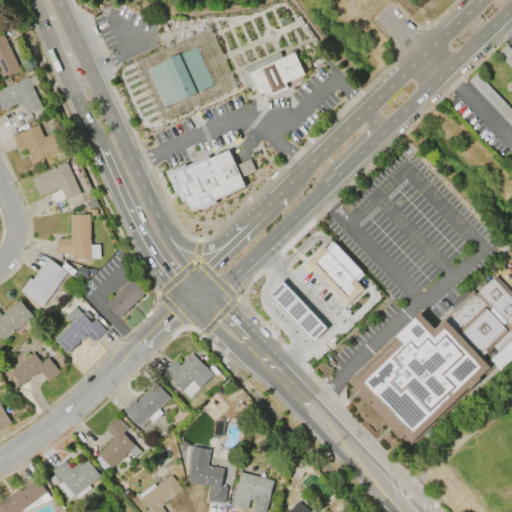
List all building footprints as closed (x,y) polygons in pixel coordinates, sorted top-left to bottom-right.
[(19,69),(1,77),(0,74),(0,35),(3,34),(19,69)] [(146,70),(197,47),(214,85),(163,108),(146,70)] [(240,70),(279,52),(281,58),(293,53),(303,74),(284,82),(287,88),(270,96),(267,90),(258,95),(254,85),(248,88),(240,70)] [(158,124),(183,115),(181,109),(188,107),(189,111),(219,100),(215,88),(161,108),(147,70),(139,73),(158,124)] [(468,81),(511,127),(511,112),(476,74),(468,81)] [(0,89),(27,77),(41,108),(26,115),(21,104),(17,106),(16,104),(0,111),(0,89)] [(12,136),(37,125),(43,137),(53,132),(61,151),(33,163),(26,148),(19,151),(12,136)] [(165,173),(185,163),(186,165),(208,155),(209,158),(228,150),(245,187),(217,201),(218,203),(199,212),(198,209),(189,213),(184,201),(181,202),(176,191),(174,191),(165,173)] [(31,178),(66,162),(80,193),(65,200),(64,198),(53,204),(49,194),(56,191),(55,188),(39,196),(31,178)] [(88,214),(90,245),(99,244),(100,259),(73,260),(72,254),(56,255),(55,239),(70,238),(69,215),(88,214)] [(346,306),(364,289),(356,281),(363,274),(331,240),(306,264),(346,306)] [(41,307),(19,291),(29,278),(31,280),(47,258),(66,272),(41,307)] [(495,275),(511,292),(511,359),(498,373),(494,368),(469,393),(467,391),(409,447),(401,438),(400,439),(356,393),(357,392),(348,382),(420,313),(421,314),(420,315),(434,330),(444,320),(442,319),(472,291),(475,294),(495,275)] [(104,304),(132,278),(145,292),(118,318),(104,304)] [(325,328),(281,282),(267,295),(311,341),(325,328)] [(32,315),(3,341),(0,337),(0,314),(1,316),(19,300),(32,315)] [(53,339),(70,323),(64,317),(74,307),(82,314),(85,311),(91,317),(88,320),(91,323),(94,320),(105,331),(93,342),(86,336),(67,354),(53,339)] [(8,372),(32,352),(41,363),(47,358),(59,372),(48,381),(39,370),(19,386),(8,372)] [(213,375),(188,399),(162,372),(175,360),(180,365),(192,353),(194,355),(195,354),(200,360),(199,361),(213,375)] [(155,383),(169,398),(158,409),(162,413),(152,423),(148,418),(139,427),(125,413),(122,411),(134,401),(135,402),(155,383)] [(0,405),(10,423),(0,428),(0,405)] [(139,451),(131,458),(126,453),(105,473),(93,460),(98,455),(97,455),(108,445),(107,444),(113,438),(104,428),(115,417),(126,429),(122,433),(139,451)] [(213,435),(214,422),(224,423),(222,436),(213,435)] [(187,465),(190,447),(209,450),(206,466),(223,469),(220,486),(226,487),(223,504),(207,501),(210,486),(188,482),(191,466),(187,465)] [(87,460),(99,476),(88,485),(90,488),(77,499),(74,495),(68,500),(57,486),(60,483),(51,471),(64,461),(70,469),(78,463),(80,466),(87,460)] [(230,504),(238,472),(273,481),(264,511),(260,511),(252,510),(255,501),(249,499),(246,509),(230,504)] [(163,511),(145,511),(148,510),(137,495),(153,484),(155,486),(170,475),(181,491),(159,506),(163,511)] [(0,511),(0,501),(18,489),(20,491),(24,488),(24,486),(35,479),(50,499),(24,511),(22,511),(21,510),(18,511),(0,511)] [(287,511),(297,501),(308,511),(287,511)]
